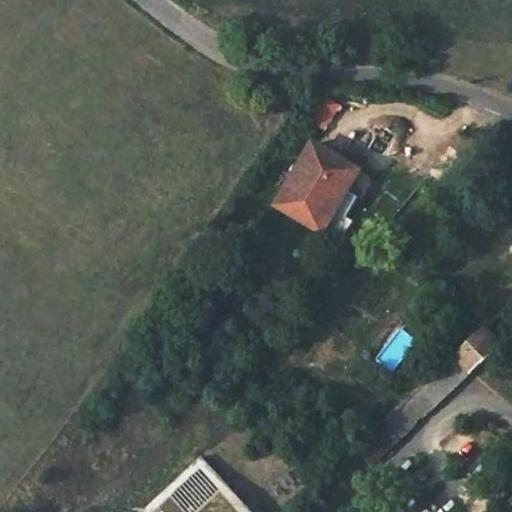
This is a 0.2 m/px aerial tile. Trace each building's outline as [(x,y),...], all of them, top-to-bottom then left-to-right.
[(338,110),(320,96),(306,113),(324,128),(338,110)] [(348,190),(359,171),(313,145),(278,205),(324,232),(348,190)] [(348,190),(324,232),(337,240),(361,198),(348,190)] [(355,446),(372,463),(499,345),(484,328),(383,420),(355,446)] [(246,511),(244,510),(241,511),(235,511),(212,487),(185,511),(179,511),(162,493),(141,511),(246,511)]
